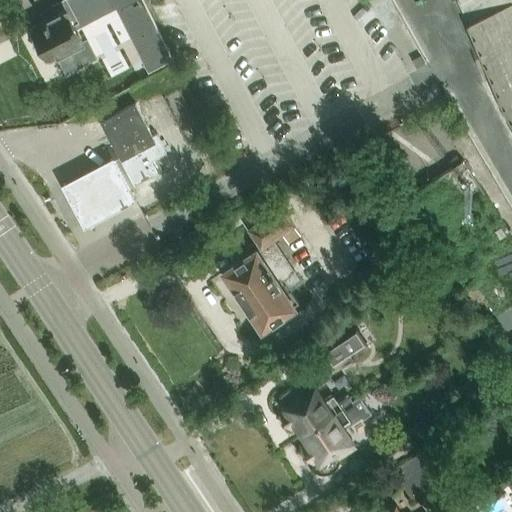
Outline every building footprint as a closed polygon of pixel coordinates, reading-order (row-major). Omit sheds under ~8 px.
[(53,17),(30,29),(47,61),(58,56),(63,66),(94,51),(88,39),(84,41),(77,28),(112,9),(107,0),(61,0),(48,7),(53,17)] [(126,0),(113,0),(119,10),(126,7),(129,5),(126,0)] [(511,6),(467,26),(504,111),(511,126),(511,6)] [(160,43),(141,53),(150,70),(169,60),(160,43)] [(421,56),(414,60),(419,67),(425,63),(421,56)] [(143,118),(135,103),(102,120),(109,134),(115,146),(135,185),(159,172),(153,159),(168,152),(158,133),(152,136),(143,118)] [(135,185),(115,146),(95,156),(72,168),(57,176),(80,220),(97,211),(119,200),(138,190),(135,185)] [(511,236),(461,162),(408,198),(465,285),(473,281),(495,311),(511,300),(511,236)] [(262,247),(226,271),(240,292),(238,297),(244,305),(249,305),(263,326),(300,301),(289,284),(299,277),(276,242),(279,239),(277,235),(283,232),(289,242),(301,234),(283,207),(250,229),(262,247)] [(354,323),(312,351),(327,374),(369,346),(354,323)] [(295,423),(302,434),(352,401),(347,394),(337,400),(334,395),(323,401),(312,383),(298,393),(296,390),(292,388),(288,388),(282,393),(279,396),(280,400),(285,409),(284,414),(290,423),(295,423)] [(361,415),(363,418),(370,413),(359,396),(352,401),(302,434),(308,443),(306,448),(312,458),(318,458),(320,461),(335,450),(338,454),(353,444),(342,427),(361,415)] [(399,438),(380,450),(388,462),(406,450),(399,438)] [(427,447),(392,469),(411,500),(446,478),(427,447)] [(397,511),(392,503),(377,511),(397,511)]
